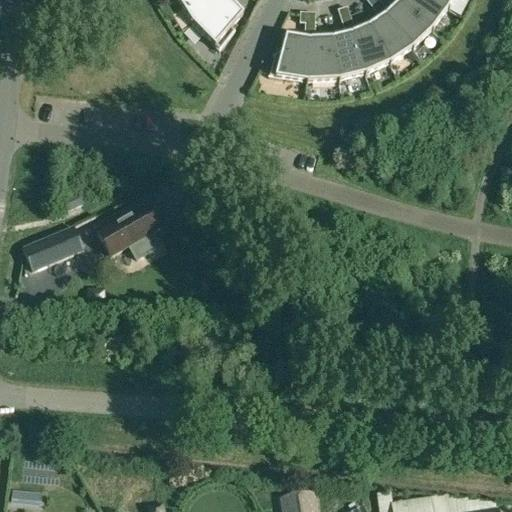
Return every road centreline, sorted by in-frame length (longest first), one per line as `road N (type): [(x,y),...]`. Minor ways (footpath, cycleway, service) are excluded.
road 1 (unclassified): [(511,425),(0,390)]
road 2 (residential): [(5,127),(205,152),(275,0)]
road 3 (residential): [(5,127),(12,0)]
